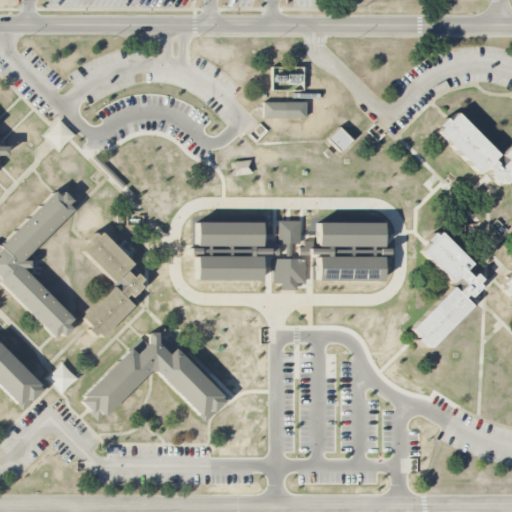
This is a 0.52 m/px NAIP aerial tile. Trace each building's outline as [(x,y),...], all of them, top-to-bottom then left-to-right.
[(262,101),(262,117),(305,117),(304,102),(262,101)] [(455,111),(447,120),(444,117),(438,123),(441,126),(437,129),(478,172),(486,164),(490,168),(487,171),(497,182),(500,179),(504,182),(510,176),(506,173),(511,167),(511,142),(501,153),(501,154),(498,152),(497,153),(455,111)] [(338,126),(326,137),(340,151),(351,139),(338,126)] [(0,162),(1,162),(0,161),(0,156),(8,148),(0,140),(0,162)] [(230,161),(232,176),(251,172),(249,159),(230,161)] [(54,189),(59,195),(63,191),(71,198),(67,202),(73,208),(71,210),(29,251),(21,259),(29,259),(29,266),(21,266),(30,275),(72,317),(67,323),(71,327),(63,335),(59,331),(54,336),(53,334),(0,281),(0,243),(52,192),(54,189)] [(195,220),(195,245),(259,245),(259,221),(195,220)] [(277,220),(277,243),(298,243),(298,220),(277,220)] [(316,221),(316,245),(381,245),(381,221),(316,221)] [(88,238),(95,231),(98,234),(101,231),(133,262),(129,267),(141,279),(138,283),(141,286),(137,291),(138,293),(134,297),(133,298),(128,293),(125,296),(132,304),(101,335),(97,332),(94,335),(88,328),(90,325),(88,323),(82,317),(114,286),(112,284),(114,282),(81,251),(87,245),(91,241),(88,238)] [(425,239),(432,231),(435,235),(439,231),(470,262),(466,266),(480,279),(478,281),(481,284),(475,291),(477,292),(472,298),(467,293),(463,297),(471,304),(430,347),(426,343),(423,346),(416,339),(419,336),(417,334),(410,328),(450,287),(448,285),(451,281),(420,250),(426,244),(428,242),(425,239)] [(194,254),(195,278),(259,279),(259,254),(194,254)] [(316,255),(316,279),(380,279),(381,256),(316,255)] [(271,258),(303,258),(303,282),(296,282),(296,289),(280,289),(279,282),(271,282),(271,258)] [(511,271),(503,281),(506,284),(503,289),(508,294),(511,291),(511,271)] [(78,400),(88,410),(87,412),(96,421),(147,370),(150,370),(153,369),(204,421),(213,413),(211,411),(222,400),(218,396),(220,394),(164,339),(161,336),(156,342),(155,341),(155,330),(146,331),(146,336),(146,341),(145,342),(139,337),(127,349),(78,400)] [(0,346),(38,384),(37,385),(41,389),(30,400),(31,401),(22,410),(0,387),(0,346)]
